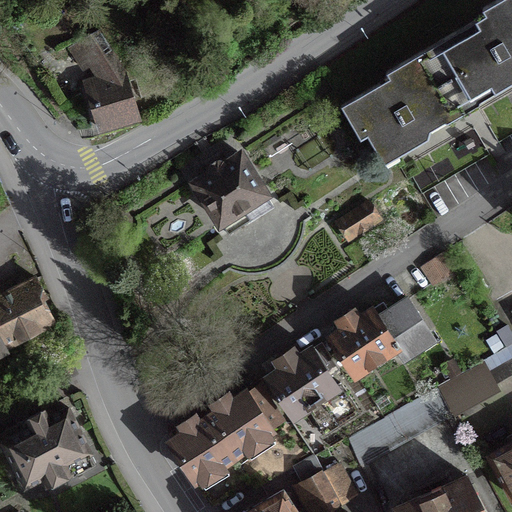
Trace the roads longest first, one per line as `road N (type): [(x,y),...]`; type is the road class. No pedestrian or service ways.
road 1 (residential): [(132,433),(511,188)]
road 2 (residential): [(63,164),(101,164),(379,0)]
road 3 (tertiary): [(108,364),(61,223),(63,164)]
road 4 (residential): [(0,418),(108,364)]
